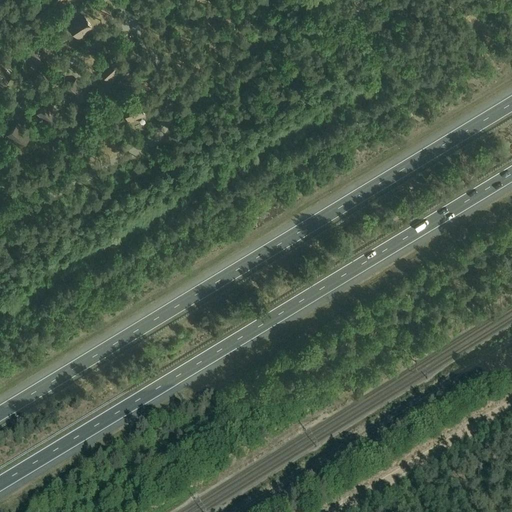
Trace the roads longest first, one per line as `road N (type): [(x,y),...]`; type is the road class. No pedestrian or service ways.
road 1 (motorway): [(511,103),(0,413)]
road 2 (motorway): [(0,485),(511,175)]
road 3 (unclassified): [(0,223),(149,143),(166,121),(169,94),(158,63),(113,0)]
road 4 (track): [(235,511),(511,340)]
